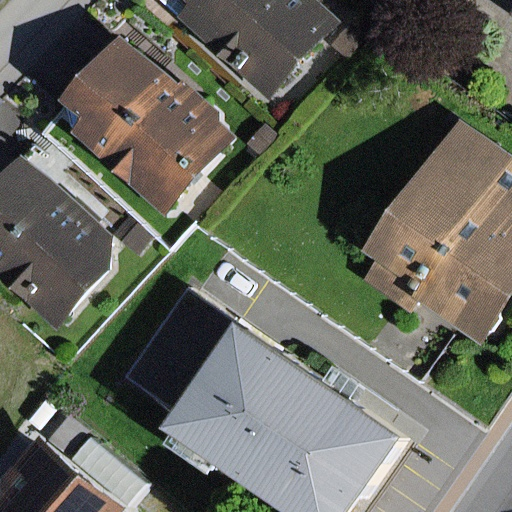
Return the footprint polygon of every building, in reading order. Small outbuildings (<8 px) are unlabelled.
[(293,0),(177,0),(167,11),(267,104),(332,35),(293,0)] [(141,46),(74,113),(172,212),(239,145),(141,46)] [(511,136),(484,117),(387,257),(501,336),(511,320),(511,136)] [(126,268),(29,168),(0,195),(0,256),(67,325),(126,268)] [(210,288),(150,374),(214,418),(206,430),(323,511),(382,511),(439,432),(272,316),(265,327),(210,288)] [(151,511),(155,508),(77,442),(16,511),(151,511)]
